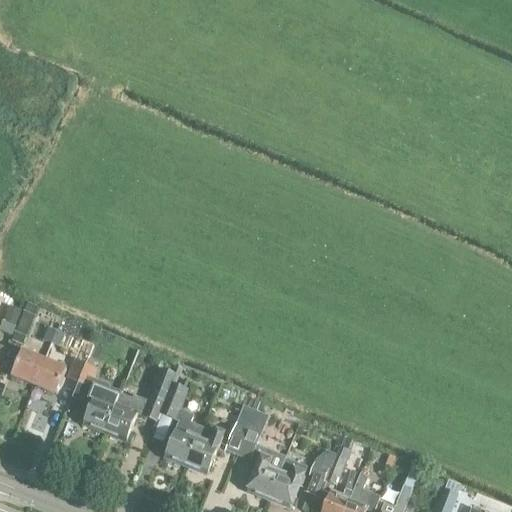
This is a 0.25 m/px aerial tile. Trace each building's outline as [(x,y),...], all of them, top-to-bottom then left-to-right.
[(38,322),(44,306),(29,300),(24,312),(11,307),(5,322),(4,322),(0,331),(0,332),(13,337),(22,317),(22,315),(38,322)] [(23,347),(33,322),(22,317),(13,337),(11,342),(23,347)] [(52,345),(57,332),(49,329),(44,342),(52,345)] [(61,349),(66,336),(57,332),(52,345),(61,349)] [(35,388),(45,364),(23,355),(13,380),(35,388)] [(79,385),(87,367),(76,362),(68,381),(79,385)] [(57,397),(67,373),(45,364),(35,388),(57,397)] [(106,434),(121,397),(109,392),(110,388),(94,382),(98,371),(87,367),(79,385),(75,396),(93,404),(85,426),(106,434)] [(157,425),(160,417),(173,386),(176,378),(164,374),(151,406),(135,399),(134,402),(121,397),(106,434),(128,443),(138,417),(139,417),(145,420),(157,425)] [(177,424),(190,393),(173,386),(169,397),(160,417),(177,424)] [(239,458),(257,414),(245,409),(238,426),(233,439),(217,432),(215,435),(203,430),(188,468),(209,476),(222,446),(228,449),(227,453),(239,458)] [(281,475),(287,460),(257,448),(269,419),(257,414),(239,458),(259,466),(249,492),(270,500),(280,475),(281,475)] [(188,468),(203,430),(181,421),(166,459),(188,468)] [(339,488),(358,446),(347,441),(328,484),(339,488)] [(320,501),(332,471),(317,465),(305,495),(320,501)] [(292,509),(305,477),(295,473),(292,479),(281,475),(280,475),(270,500),(292,509)] [(345,511),(360,476),(353,473),(343,498),(332,494),(324,511),(345,511)] [(414,491),(419,477),(410,474),(405,487),(414,491)] [(375,511),(378,505),(371,502),(374,495),(363,491),(368,479),(360,476),(345,511),(375,511)] [(405,511),(407,509),(411,498),(403,495),(398,509),(387,505),(383,511),(405,511)] [(446,511),(450,504),(441,500),(437,511),(446,511)]
